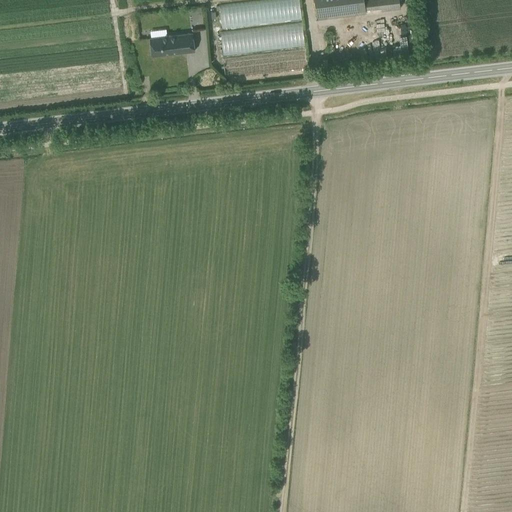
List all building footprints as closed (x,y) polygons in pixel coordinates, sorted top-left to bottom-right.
[(222,27),(303,19),(300,0),(252,0),(220,4),(222,27)] [(400,8),(399,0),(314,0),(317,18),(366,12),(365,9),(381,7),(381,10),(400,8)] [(304,23),(221,30),(223,53),(306,46),(304,23)] [(150,38),(152,56),(194,51),(192,33),(150,38)] [(397,49),(407,48),(406,37),(401,38),(400,36),(395,36),(397,49)]
